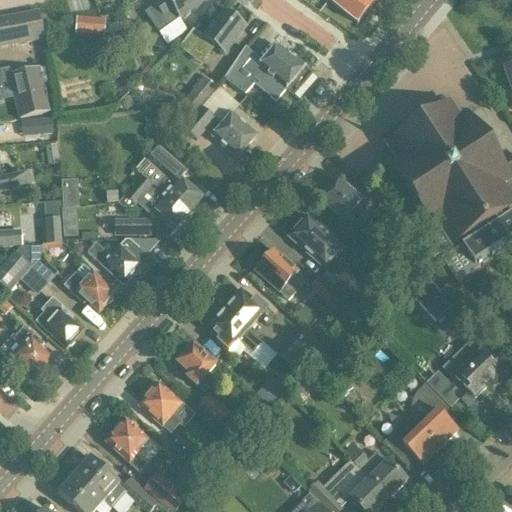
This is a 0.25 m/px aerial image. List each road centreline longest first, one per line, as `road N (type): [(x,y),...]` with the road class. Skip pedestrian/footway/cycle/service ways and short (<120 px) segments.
road 1 (residential): [(47,437),(361,78)]
road 2 (residential): [(361,78),(269,0)]
